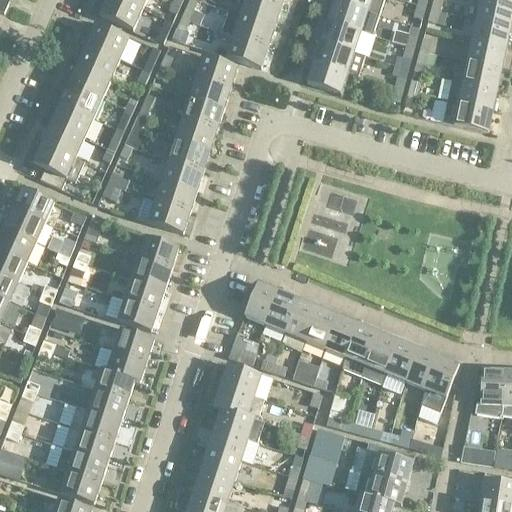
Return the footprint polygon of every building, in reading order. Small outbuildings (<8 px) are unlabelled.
[(142,12),(115,0),(106,0),(99,18),(133,33),(142,12)] [(147,0),(115,0),(142,12),(147,0)] [(281,9),(253,0),(245,0),(240,18),(275,29),(281,9)] [(284,0),(253,0),(281,9),(284,0)] [(384,0),(334,0),(334,3),(379,17),(384,0)] [(418,0),(417,7),(425,10),(427,0),(418,0)] [(443,2),(436,0),(433,0),(431,11),(439,14),(443,2)] [(511,22),(511,7),(481,0),(476,22),(511,29),(511,22)] [(181,6),(174,3),(169,14),(176,17),(181,6)] [(379,17),(334,3),(327,23),(361,34),(372,38),(379,17)] [(425,10),(417,7),(413,19),(422,22),(425,10)] [(194,12),(186,9),(182,20),(189,23),(194,12)] [(439,14),(431,11),(427,23),(436,26),(439,14)] [(222,35),(233,39),(268,50),(275,29),(240,18),(228,14),(222,35)] [(189,23),(182,20),(177,31),(184,34),(189,23)] [(511,29),(476,22),(472,43),(506,50),(511,29)] [(361,34),(327,23),(321,44),(354,55),(361,34)] [(95,27),(86,47),(119,62),(129,42),(95,27)] [(160,34),(155,45),(162,48),(167,37),(160,34)] [(409,37),(405,49),(414,51),(417,39),(409,37)] [(268,50),(233,39),(226,60),(261,71),(268,50)] [(431,43),(423,41),(419,53),(428,55),(431,43)] [(506,50),(472,43),(467,64),(502,71),(506,50)] [(365,58),(354,55),(321,44),(314,64),(347,75),(347,76),(358,79),(365,58)] [(119,62),(86,47),(77,67),(111,82),(119,62)] [(414,51),(405,49),(402,61),(410,63),(414,51)] [(428,55),(419,53),(416,65),(425,67),(428,55)] [(172,61),(165,57),(160,68),(167,71),(172,61)] [(202,59),(195,80),(230,92),(237,70),(202,59)] [(147,62),(143,73),(150,76),(155,65),(147,62)] [(347,75),(314,64),(307,85),(340,96),(347,76),(347,75)] [(502,71),(467,64),(462,85),(497,92),(502,71)] [(111,82),(77,67),(68,87),(102,102),(111,82)] [(167,71),(160,68),(155,79),(162,82),(167,71)] [(150,76),(143,73),(138,84),(145,87),(150,76)] [(397,78),(394,91),(402,93),(406,81),(397,78)] [(230,92),(195,80),(188,101),(223,112),(230,92)] [(420,85),(411,83),(408,95),(416,97),(420,85)] [(452,83),(447,104),(493,113),(497,92),(462,85),(452,83)] [(102,102),(68,87),(59,107),(93,122),(102,102)] [(402,93),(394,91),(391,103),(399,105),(402,93)] [(416,97),(408,95),(405,107),(413,109),(416,97)] [(155,99),(147,96),(143,107),(150,110),(155,99)] [(130,101),(125,112),(132,115),(137,105),(130,101)] [(223,112),(188,101),(182,122),(217,133),(223,112)] [(493,113),(447,104),(442,125),(488,135),(493,113)] [(93,122),(59,107),(51,126),(84,141),(93,122)] [(150,110),(143,107),(138,118),(145,121),(150,110)] [(132,115),(125,112),(120,123),(127,126),(132,115)] [(217,133),(182,122),(175,142),(210,154),(217,133)] [(84,141),(51,126),(42,146),(75,161),(84,141)] [(137,140),(130,137),(125,148),(132,151),(137,140)] [(112,141),(107,152),(115,155),(119,144),(112,141)] [(210,154),(175,142),(168,163),(203,174),(210,154)] [(75,161),(42,146),(32,167),(44,172),(39,183),(61,193),(75,161)] [(132,151),(125,148),(120,159),(127,162),(132,151)] [(115,155),(107,152),(102,163),(110,166),(115,155)] [(203,174),(168,163),(162,183),(197,195),(203,174)] [(119,180),(112,177),(107,188),(114,191),(119,180)] [(197,195),(162,183),(155,204),(190,215),(197,195)] [(114,191),(107,188),(102,199),(109,202),(114,191)] [(54,205),(22,191),(13,211),(45,226),(54,205)] [(190,215),(155,204),(143,200),(143,202),(141,201),(135,219),(137,220),(136,221),(183,237),(190,215)] [(45,226),(13,211),(4,231),(36,245),(45,226)] [(71,223),(83,227),(86,219),(74,215),(71,223)] [(103,226),(91,221),(88,230),(100,234),(103,226)] [(36,245),(4,231),(0,239),(0,253),(27,265),(36,245)] [(179,250),(145,239),(138,261),(171,272),(179,250)] [(61,247),(58,255),(70,260),(73,252),(61,247)] [(27,265),(0,253),(0,276),(18,285),(27,265)] [(91,259),(79,254),(75,262),(87,267),(91,259)] [(70,260),(58,255),(55,263),(67,268),(70,260)] [(171,272),(138,261),(131,281),(165,292),(171,272)] [(87,267),(75,262),(72,270),(84,275),(87,267)] [(18,285),(0,276),(0,300),(9,304),(18,285)] [(165,292),(131,281),(125,302),(158,313),(165,292)] [(278,294),(258,286),(244,319),(265,327),(278,294)] [(45,287),(42,295),(54,300),(57,292),(45,287)] [(298,302),(278,294),(265,327),(285,335),(298,302)] [(54,300),(42,295),(39,303),(51,308),(54,300)] [(74,301),(62,296),(59,304),(71,309),(74,301)] [(9,304),(0,300),(0,323),(1,324),(9,304)] [(158,313),(125,302),(118,323),(151,334),(158,313)] [(318,311),(298,302),(285,335),(305,343),(318,311)] [(56,311),(51,327),(65,332),(71,315),(56,311)] [(338,319),(318,311),(305,343),(325,351),(338,319)] [(358,327),(338,319),(325,351),(345,360),(358,327)] [(378,335),(358,327),(345,360),(342,371),(362,379),(365,368),(378,335)] [(29,328),(26,336),(38,340),(41,332),(29,328)] [(154,343),(120,332),(113,353),(147,364),(154,343)] [(398,343),(378,335),(365,368),(362,379),(382,387),(385,376),(398,343)] [(38,340),(26,336),(23,344),(35,349),(38,340)] [(55,348),(43,343),(40,351),(52,356),(55,348)] [(418,351),(398,343),(385,376),(405,384),(418,351)] [(232,349),(228,361),(252,369),(256,357),(232,349)] [(52,356),(40,351),(37,359),(49,364),(52,356)] [(438,360),(418,351),(405,384),(425,392),(438,360)] [(113,353),(107,372),(107,374),(134,383),(134,384),(140,386),(147,364),(113,353)] [(459,368),(438,360),(425,392),(446,401),(459,368)] [(263,363),(260,372),(272,375),(274,367),(263,363)] [(261,378),(227,367),(220,388),(254,399),(261,378)] [(286,371),(274,367),(272,375),(284,379),(286,371)] [(101,370),(94,392),(128,403),(134,384),(134,383),(107,374),(107,372),(101,370)] [(11,372),(8,380),(20,385),(23,377),(11,372)] [(482,373),(480,408),(476,408),(474,420),(500,421),(501,419),(502,409),(504,374),(482,373)] [(511,374),(504,374),(502,409),(501,419),(511,420),(511,374)] [(304,377),(301,385),(313,389),(316,380),(304,377)] [(328,384),(316,380),(313,389),(325,393),(328,384)] [(39,388),(27,383),(24,391),(36,396),(39,388)] [(254,399),(220,388),(213,410),(220,412),(221,411),(247,420),(247,419),(254,399)] [(36,396),(24,391),(21,399),(33,404),(36,396)] [(128,403),(94,392),(88,413),(121,424),(128,403)] [(310,408),(318,411),(322,398),(313,396),(310,408)] [(0,402),(0,412),(8,416),(11,407),(0,402)] [(121,424),(88,413),(76,409),(69,429),(114,444),(121,424)] [(221,411),(220,412),(214,432),(247,443),(254,421),(247,419),(247,420),(221,411)] [(8,416),(0,412),(0,421),(5,424),(8,416)] [(341,423),(328,420),(326,428),(339,432),(341,423)] [(23,428),(11,423),(8,431),(20,436),(23,428)] [(296,423),(292,435),(309,440),(313,428),(296,423)] [(358,428),(355,436),(367,440),(370,431),(358,428)] [(114,444),(69,429),(63,450),(108,465),(114,444)] [(20,436),(8,431),(5,439),(17,444),(20,436)] [(382,434),(370,431),(367,440),(379,443),(382,434)] [(247,443),(214,432),(207,452),(241,463),(247,443)] [(314,444),(309,460),(336,467),(344,440),(326,434),(318,432),(314,444)] [(309,440),(292,435),(289,447),(306,452),(309,440)] [(399,439),(397,448),(409,451),(411,442),(399,439)] [(423,446),(411,442),(409,451),(421,454),(423,446)] [(368,446),(366,452),(379,456),(413,465),(414,459),(368,446)] [(108,465),(63,450),(56,471),(67,474),(101,485),(108,465)] [(0,476),(19,482),(28,461),(0,452),(0,476)] [(241,463),(207,452),(200,473),(234,484),(241,463)] [(379,456),(373,477),(407,487),(413,465),(379,456)] [(482,459),(481,468),(493,470),(494,461),(482,459)] [(309,460),(303,480),(312,483),(330,488),(336,467),(309,460)] [(507,463),(494,461),(493,470),(505,472),(507,463)] [(292,467),(288,479),(297,481),(301,469),(292,467)] [(234,484),(200,473),(194,493),(227,504),(234,484)] [(101,485),(67,474),(60,496),(94,507),(101,485)] [(277,488),(293,493),(297,481),(288,479),(281,476),(277,488)] [(373,477),(367,497),(367,498),(394,506),(401,508),(407,487),(373,477)] [(303,480),(300,492),(308,495),(312,483),(303,480)] [(511,485),(484,481),(480,503),(511,508),(511,485)] [(224,511),(227,504),(194,493),(187,511),(224,511)] [(360,496),(355,511),(392,511),(394,506),(367,498),(367,497),(360,496)] [(90,511),(58,502),(55,511),(90,511)] [(511,511),(511,508),(480,503),(478,511),(511,511)]
